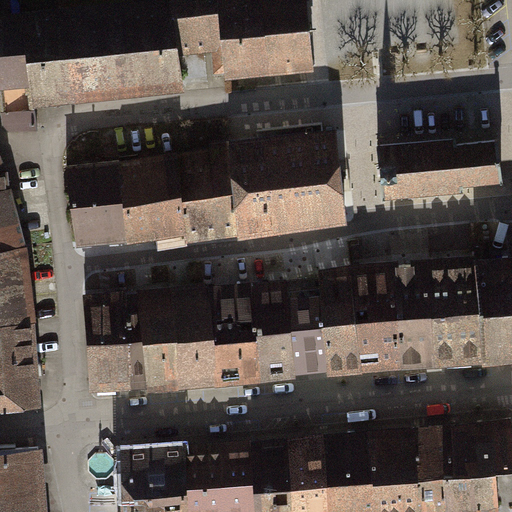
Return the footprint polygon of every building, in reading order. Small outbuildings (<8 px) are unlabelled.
[(0,250),(33,246),(18,154),(0,156),(0,91),(45,86),(47,106),(199,89),(197,54),(238,50),(232,0),(128,0),(0,12),(0,250)] [(330,71),(322,0),(232,0),(238,50),(240,80),(330,71)] [(218,152),(78,166),(86,250),(137,244),(138,251),(362,223),(350,131),(219,144),(218,152)] [(471,138),(394,145),(400,203),(474,195),(473,186),(511,182),(511,175),(509,143),(471,147),(471,138)] [(0,409),(54,405),(38,251),(0,254),(0,409)] [(511,251),(493,253),(501,362),(511,360),(511,251)] [(333,275),(93,295),(102,395),(311,378),(311,373),(344,370),(345,377),(501,362),(493,253),(333,268),(333,275)] [(511,420),(457,424),(460,457),(452,458),(456,511),(475,511),(502,510),(497,455),(511,454),(511,420)] [(421,426),(425,511),(456,511),(452,458),(460,457),(457,424),(421,426)] [(373,429),(377,511),(425,511),(421,426),(373,429)] [(328,432),(331,511),(377,511),(373,429),(328,432)] [(290,434),(293,511),(331,511),(328,432),(290,434)] [(250,511),(293,511),(290,434),(247,436),(250,511)] [(250,511),(247,436),(184,440),(186,511),(250,511)] [(186,511),(184,440),(117,444),(121,511),(186,511)] [(62,511),(54,450),(0,452),(0,511),(62,511)]
